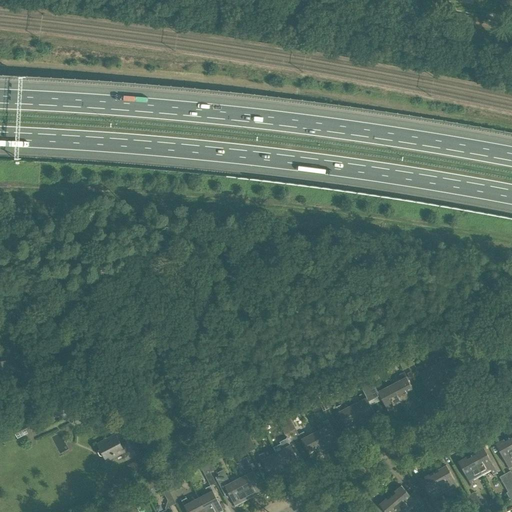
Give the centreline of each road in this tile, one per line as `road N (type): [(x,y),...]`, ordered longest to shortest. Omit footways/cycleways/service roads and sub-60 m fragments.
road 1 (motorway): [(0,135),(267,157),(511,194)]
road 2 (motorway): [(511,156),(262,119),(0,100)]
road 3 (residential): [(511,391),(288,499)]
road 4 (residential): [(323,13),(459,38),(511,28)]
